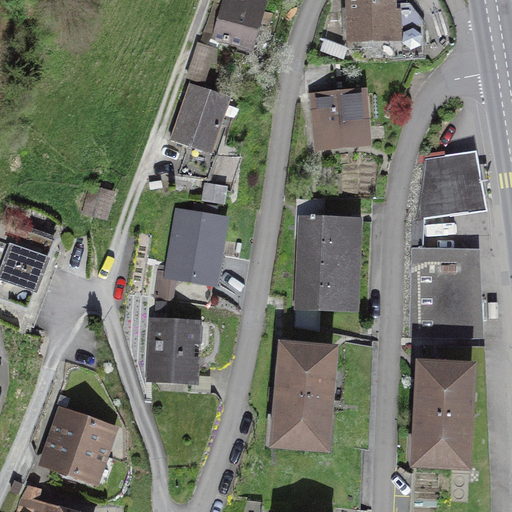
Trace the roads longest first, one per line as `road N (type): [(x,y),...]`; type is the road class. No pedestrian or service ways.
road 1 (residential): [(313,0),(295,51),(241,398),(205,511)]
road 2 (residential): [(386,511),(405,152),(441,91),(496,73)]
road 3 (residential): [(168,511),(116,334),(92,297),(73,316),(0,507)]
